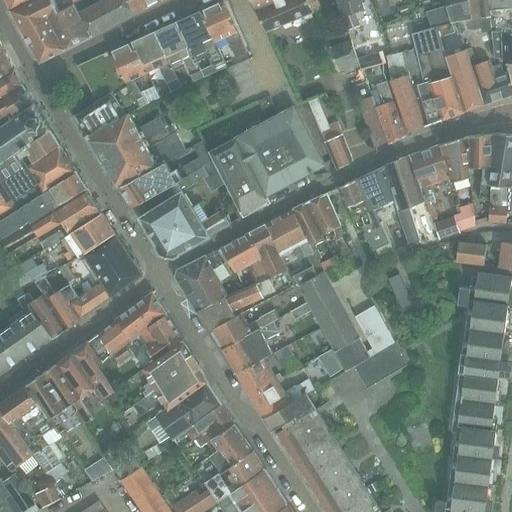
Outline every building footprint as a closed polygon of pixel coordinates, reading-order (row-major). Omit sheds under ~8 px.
[(6,0),(12,9),(31,0),(6,0)] [(55,0),(33,0),(12,10),(24,31),(49,18),(49,17),(61,11),(75,4),(72,0),(59,0),(56,2),(55,0)] [(105,0),(93,7),(88,9),(85,11),(86,14),(84,16),(82,17),(92,36),(134,14),(126,0),(105,0)] [(161,1),(161,0),(126,0),(134,14),(149,6),(161,1)] [(315,11),(309,0),(251,0),(260,18),(266,31),(292,21),(315,11)] [(338,0),(348,31),(360,26),(355,13),(365,9),(361,0),(338,0)] [(458,0),(459,3),(447,7),(453,23),(480,19),(480,14),(477,0),(458,0)] [(511,0),(477,0),(480,14),(495,14),(494,11),(511,9),(511,0)] [(224,2),(201,13),(215,42),(228,36),(237,57),(247,53),(237,31),(224,2)] [(75,4),(61,11),(49,17),(49,18),(66,49),(80,42),(92,36),(82,17),(84,16),(86,14),(85,11),(80,13),(75,4)] [(224,61),(215,42),(201,13),(178,23),(194,56),(205,51),(212,67),(224,61)] [(66,49),(49,18),(24,31),(41,61),(66,49)] [(462,34),(474,31),(471,22),(459,25),(462,34)] [(178,23),(156,33),(170,64),(171,63),(182,58),(193,81),(204,77),(194,56),(178,23)] [(417,50),(405,53),(410,76),(409,76),(413,87),(414,87),(426,125),(465,111),(447,58),(448,58),(442,38),(457,34),(453,24),(413,35),(417,50)] [(156,33),(133,43),(147,72),(159,67),(170,92),(181,87),(171,63),(170,64),(156,33)] [(504,58),(504,64),(511,63),(511,33),(494,34),(495,59),(504,58)] [(351,41),(332,48),(340,70),(358,64),(351,41)] [(148,73),(147,72),(133,43),(110,54),(125,83),(126,83),(137,101),(143,97),(132,80),(148,73)] [(0,77),(15,70),(4,48),(0,50),(0,77)] [(465,111),(484,104),(476,75),(474,67),(473,67),(468,51),(448,58),(447,58),(465,111)] [(382,52),(358,59),(362,70),(384,64),(382,52)] [(408,131),(408,132),(426,125),(414,87),(413,87),(409,76),(410,76),(405,53),(389,57),(393,80),(391,81),(408,130),(408,131)] [(75,116),(88,136),(129,114),(129,115),(142,108),(137,101),(126,83),(125,83),(110,54),(100,58),(100,57),(99,58),(81,67),(99,100),(75,116)] [(490,61),(474,67),(476,75),(484,104),(511,94),(511,84),(509,73),(505,74),(502,65),(493,68),(490,61)] [(0,77),(0,99),(23,85),(22,83),(21,80),(15,70),(0,77)] [(378,88),(371,91),(377,107),(376,107),(389,142),(388,142),(389,144),(406,136),(389,85),(387,81),(377,85),(378,88)] [(377,107),(371,91),(368,82),(354,87),(375,147),(388,142),(389,142),(376,107),(377,107)] [(34,163),(60,145),(61,145),(60,144),(38,109),(34,104),(32,100),(23,85),(0,99),(0,165),(18,153),(22,159),(29,154),(34,163)] [(337,86),(320,94),(328,114),(346,106),(337,86)] [(263,112),(274,107),(270,97),(259,102),(263,112)] [(354,161),(344,136),(338,122),(330,126),(324,111),(324,112),(318,98),(308,101),(314,115),(337,169),(354,161)] [(209,152),(244,218),(272,203),(268,196),(311,173),(313,176),(315,174),(313,171),(326,165),(295,106),(209,152)] [(143,139),(165,127),(159,118),(137,130),(129,115),(129,114),(88,136),(100,154),(99,154),(103,160),(125,148),(128,148),(143,139)] [(166,161),(167,162),(188,151),(187,150),(186,150),(172,124),(165,128),(165,127),(143,139),(128,148),(125,148),(103,160),(108,168),(109,168),(120,186),(166,161)] [(495,133),(466,136),(470,168),(482,167),(483,172),(479,200),(490,201),(491,186),(490,186),(495,133)] [(489,222),(495,222),(507,223),(507,210),(511,211),(511,193),(511,134),(495,133),(490,186),(491,186),(490,201),(489,222)] [(470,177),(470,168),(466,136),(440,145),(447,166),(451,179),(452,182),(470,177)] [(183,167),(188,176),(210,164),(203,150),(207,148),(203,141),(193,146),(200,158),(183,167)] [(77,172),(60,145),(34,163),(29,154),(22,159),(18,153),(0,165),(0,221),(11,215),(11,214),(77,172)] [(410,156),(421,190),(451,179),(447,166),(440,145),(410,156)] [(409,243),(421,239),(410,206),(425,200),(421,190),(410,156),(384,166),(384,167),(385,166),(396,200),(395,200),(402,222),(409,243)] [(120,186),(133,207),(156,194),(178,182),(167,162),(166,161),(120,186)] [(178,182),(156,194),(162,204),(140,217),(160,249),(159,249),(162,253),(175,257),(179,254),(179,253),(211,236),(232,224),(223,210),(208,218),(199,202),(193,206),(183,190),(202,179),(205,184),(219,175),(212,163),(210,164),(188,176),(178,182)] [(362,226),(364,231),(371,249),(387,243),(374,212),(383,208),(382,206),(395,200),(396,200),(385,166),(384,167),(361,179),(356,181),(367,212),(371,222),(365,225),(362,226)] [(0,221),(0,230),(5,239),(9,236),(10,237),(32,223),(87,187),(77,172),(11,214),(11,215),(0,221)] [(356,180),(341,187),(349,207),(354,217),(362,214),(363,217),(362,218),(365,225),(371,222),(367,212),(356,181),(356,180)] [(103,213),(93,197),(87,187),(32,223),(40,236),(62,222),(67,231),(63,233),(61,230),(41,243),(45,250),(67,237),(66,236),(103,213)] [(305,203),(321,235),(333,230),(335,235),(334,236),(335,241),(348,263),(354,260),(342,238),(341,226),(327,194),(305,203)] [(307,256),(308,257),(313,267),(318,275),(324,272),(318,260),(322,259),(315,245),(324,241),(321,235),(305,203),(292,210),(293,210),(314,254),(307,256)] [(461,208),(463,214),(468,228),(476,226),(473,203),(461,208)] [(276,246),(281,256),(296,248),(297,251),(295,252),(300,261),(308,257),(307,256),(314,254),(293,210),(266,225),(276,245),(276,246)] [(114,230),(103,213),(66,236),(67,237),(74,248),(68,252),(72,257),(114,230)] [(434,224),(440,239),(460,232),(460,231),(468,228),(463,214),(434,224)] [(40,236),(32,223),(10,237),(9,236),(5,239),(8,243),(0,248),(5,256),(10,254),(40,236)] [(251,232),(250,233),(264,265),(270,278),(270,279),(272,278),(287,271),(280,256),(281,256),(276,246),(276,245),(266,225),(251,233),(251,232)] [(116,234),(114,230),(72,257),(74,260),(84,255),(95,271),(127,250),(116,234)] [(233,243),(222,249),(235,272),(248,266),(262,259),(250,233),(236,241),(233,243)] [(459,242),(457,262),(484,265),(487,245),(459,242)] [(511,242),(503,242),(500,268),(511,269),(511,242)] [(44,268),(60,260),(54,248),(38,256),(44,268)] [(79,299),(77,295),(71,299),(81,317),(112,296),(112,295),(143,274),(127,250),(95,271),(103,283),(79,299)] [(177,277),(198,312),(228,296),(221,284),(222,284),(213,270),(225,263),(218,251),(179,271),(177,277)] [(318,275),(313,267),(294,276),(299,286),(318,275)] [(308,302),(313,310),(341,360),(347,371),(355,367),(376,354),(395,343),(375,306),(355,317),(373,348),(368,351),(324,272),(318,275),(299,286),(308,302)] [(485,511),(489,486),(497,430),(492,430),(511,280),(511,277),(478,273),(458,426),(463,427),(451,511),(485,511)] [(44,295),(67,330),(83,319),(81,317),(71,299),(77,295),(70,285),(55,294),(44,275),(35,281),(44,295)] [(228,296),(198,312),(211,331),(236,317),(233,312),(269,295),(278,290),(272,278),(270,279),(270,278),(262,281),(257,284),(228,296)] [(395,294),(404,313),(414,308),(406,289),(395,294)] [(28,292),(17,298),(23,308),(28,305),(30,304),(52,337),(52,338),(59,335),(67,330),(44,295),(33,301),(28,292)] [(102,352),(98,355),(103,364),(114,355),(115,354),(124,348),(124,347),(127,345),(143,333),(167,316),(153,294),(118,318),(119,318),(99,333),(106,343),(99,348),(102,352)] [(313,310),(308,302),(291,312),(295,320),(313,310)] [(10,320),(13,325),(0,333),(18,361),(52,337),(30,304),(28,305),(29,307),(10,320)] [(274,321),(274,322),(280,318),(276,310),(259,318),(260,319),(248,326),(241,314),(236,317),(211,331),(223,349),(274,321)] [(167,316),(143,333),(150,344),(152,347),(148,350),(156,363),(185,344),(167,316)] [(223,349),(238,373),(264,359),(273,354),(266,340),(280,333),(274,322),(274,321),(223,349)] [(0,373),(18,361),(0,333),(0,373)] [(292,344),(297,356),(312,350),(306,338),(292,344)] [(99,367),(103,364),(98,355),(91,345),(88,341),(57,364),(81,398),(82,400),(97,390),(102,399),(115,391),(99,367)] [(143,393),(146,397),(197,361),(193,355),(192,356),(185,344),(156,363),(145,370),(152,382),(145,387),(147,390),(143,393)] [(124,348),(115,354),(120,361),(132,353),(127,345),(124,347),(124,348)] [(376,354),(355,367),(366,388),(407,366),(395,345),(377,355),(376,354)] [(281,363),(294,355),(288,346),(275,354),(281,363)] [(238,373),(251,396),(282,377),(280,374),(276,377),(264,359),(238,373)] [(341,360),(323,370),(329,381),(347,371),(341,360)] [(197,361),(146,397),(135,404),(142,415),(155,406),(159,400),(163,398),(169,409),(170,410),(211,384),(200,367),(200,366),(197,361)] [(57,364),(27,385),(49,418),(50,418),(74,403),(78,410),(77,414),(84,425),(94,419),(82,400),(81,398),(57,364)] [(265,418),(291,403),(307,394),(315,390),(309,380),(296,388),(296,386),(285,393),(279,384),(284,381),(282,377),(251,396),(265,418)] [(171,437),(173,440),(194,425),(222,405),(224,404),(211,384),(170,410),(169,409),(148,424),(161,443),(171,437)] [(61,433),(50,418),(49,418),(27,385),(0,404),(0,407),(11,423),(12,422),(28,446),(54,428),(58,435),(61,433)] [(295,418),(296,421),(316,409),(307,394),(291,403),(265,418),(273,431),(295,418)] [(209,432),(213,438),(235,424),(222,405),(194,425),(203,436),(209,432)] [(0,454),(12,472),(34,454),(28,446),(12,422),(11,423),(0,407),(0,454)] [(317,408),(316,409),(296,421),(277,433),(327,511),(375,511),(313,412),(317,409),(317,408)] [(221,451),(210,457),(211,458),(219,469),(222,474),(255,453),(235,424),(213,438),(212,439),(221,451)] [(203,436),(196,441),(201,447),(212,439),(213,438),(209,432),(203,436)] [(49,445),(34,454),(46,473),(62,464),(49,445)] [(133,445),(107,460),(113,470),(138,456),(133,445)] [(176,511),(203,511),(219,502),(267,471),(255,453),(222,474),(207,485),(212,492),(202,499),(199,494),(176,511)] [(122,481),(128,490),(148,477),(142,467),(122,481)] [(267,471),(219,502),(225,511),(275,511),(289,504),(267,471)] [(0,479),(0,480),(1,479),(23,511),(24,511),(23,511),(34,504),(15,475),(4,482),(2,478),(0,479)] [(128,490),(135,500),(155,487),(148,477),(128,490)] [(0,504),(1,503),(7,511),(23,511),(1,479),(0,480),(0,504)] [(60,499),(54,487),(40,494),(46,507),(60,499)] [(141,510),(161,496),(155,487),(135,500),(141,510)] [(141,510),(142,511),(158,511),(168,506),(161,496),(141,510)] [(100,500),(82,511),(103,511),(106,510),(100,500)]
